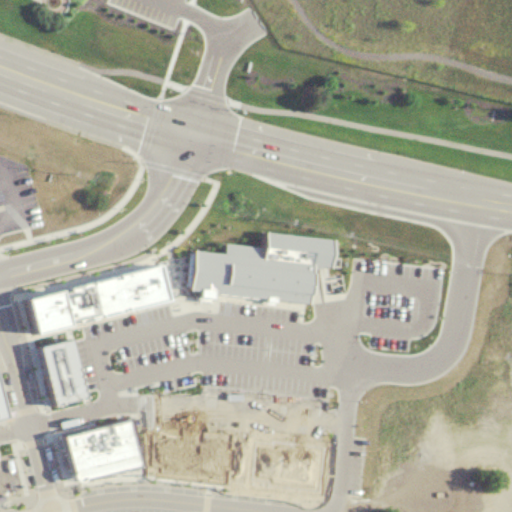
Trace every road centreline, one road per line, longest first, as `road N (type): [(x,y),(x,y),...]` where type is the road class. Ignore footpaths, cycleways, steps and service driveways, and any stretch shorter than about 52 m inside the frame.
road 1 (primary): [(0,65),(190,132),(511,204)]
road 2 (residential): [(53,511),(125,498),(267,511),(336,505)]
road 3 (tertiary): [(0,269),(136,227),(166,197),(190,132)]
road 4 (residential): [(0,303),(53,511)]
